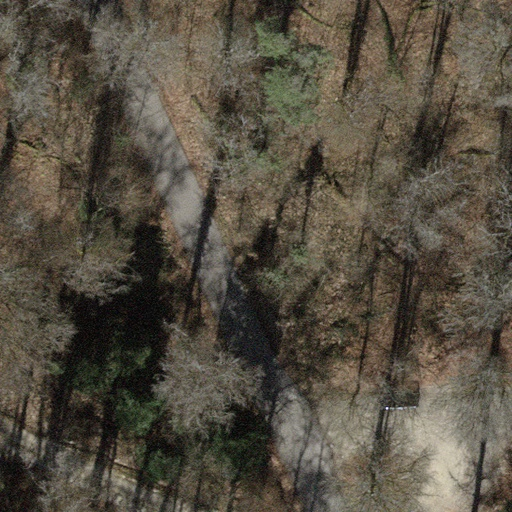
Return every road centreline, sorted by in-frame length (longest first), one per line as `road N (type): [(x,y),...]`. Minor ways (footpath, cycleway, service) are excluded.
road 1 (unclassified): [(326,511),(103,0)]
road 2 (track): [(287,417),(511,424)]
road 3 (track): [(171,511),(0,437)]
